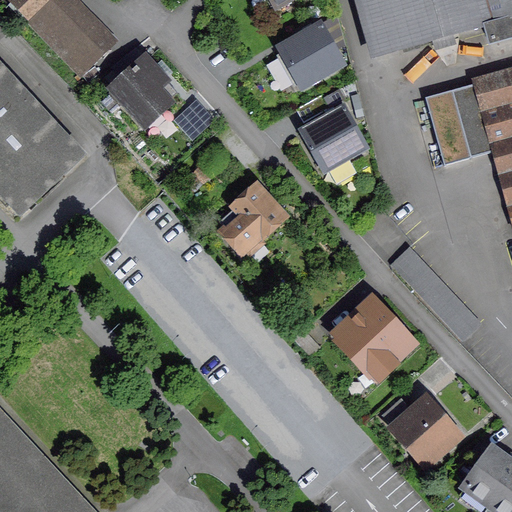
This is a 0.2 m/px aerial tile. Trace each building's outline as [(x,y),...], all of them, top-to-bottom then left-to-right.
[(82,83),(119,45),(73,0),(10,0),(4,6),(82,83)] [(262,0),(274,19),(307,0),(262,0)] [(355,0),(373,63),(492,29),(484,0),(355,0)] [(321,27),(275,52),(301,101),(347,76),(321,27)] [(148,56),(102,93),(142,142),(176,114),(163,98),(175,89),(148,56)] [(0,200),(21,223),(87,160),(0,67),(0,200)] [(511,219),(511,68),(472,80),(476,93),(429,106),(447,168),(494,155),(511,219)] [(303,133),(332,117),(322,99),(293,115),(303,133)] [(303,133),(297,137),(322,182),(369,156),(344,111),(332,117),(303,133)] [(194,197),(224,170),(213,157),(182,184),(194,197)] [(239,265),(288,224),(256,186),(228,211),(237,222),(217,239),(239,265)] [(461,347),(480,331),(411,253),(392,270),(461,347)] [(371,300),(328,342),(380,396),(423,353),(371,300)] [(424,477),(464,442),(427,399),(387,434),(424,477)] [(0,511),(94,511),(0,409),(0,511)] [(460,498),(479,511),(485,511),(511,475),(511,465),(492,451),(465,487),(467,488),(460,498)] [(511,511),(511,475),(485,511),(511,511)]
